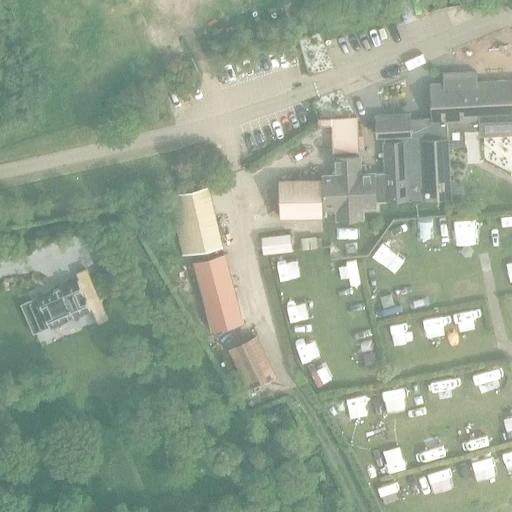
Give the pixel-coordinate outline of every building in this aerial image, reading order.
[(483,129),(482,120),(511,118),(511,79),(428,84),(430,119),(409,120),(409,113),(373,115),(375,138),(385,137),(386,155),(386,160),(385,160),(386,172),(361,173),(360,155),(336,157),(337,174),(324,174),(324,178),(281,180),(282,216),(325,214),(324,203),(411,199),(452,197),(452,181),(449,144),(455,144),(466,143),(465,130),(483,129)] [(333,119),(335,150),(360,149),(358,118),(333,119)] [(169,197),(183,257),(222,248),(208,188),(169,197)] [(191,264),(210,331),(242,323),(224,255),(191,264)] [(36,297),(48,326),(89,308),(76,279),(36,297)] [(227,350),(245,390),(274,376),(255,337),(227,350)]
